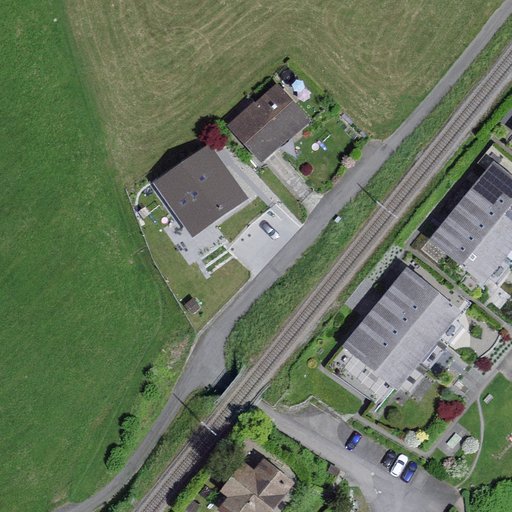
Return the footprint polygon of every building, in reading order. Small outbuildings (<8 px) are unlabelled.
[(310,123),(279,88),(233,129),(265,164),(310,123)] [(241,197),(209,152),(162,184),(194,230),(241,197)] [(511,222),(511,182),(494,168),(474,192),(511,222)] [(502,254),(511,241),(511,222),(474,192),(455,216),(502,254)] [(483,278),(502,254),(455,216),(436,240),(483,278)] [(434,335),(454,311),(407,273),(388,297),(434,335)] [(415,359),(434,335),(388,297),(368,321),(415,359)] [(395,383),(415,359),(368,321),(348,345),(395,383)] [(231,511),(268,511),(291,482),(253,453),(216,501),(231,511)]
